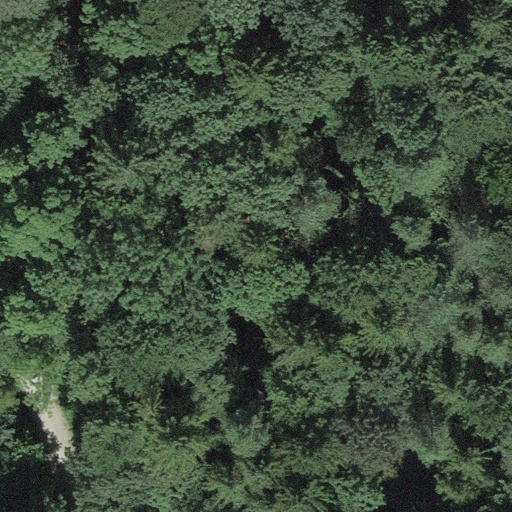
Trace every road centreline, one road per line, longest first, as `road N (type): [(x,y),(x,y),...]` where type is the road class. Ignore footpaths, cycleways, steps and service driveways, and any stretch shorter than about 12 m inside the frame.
road 1 (track): [(134,511),(0,193)]
road 2 (track): [(0,101),(75,0)]
